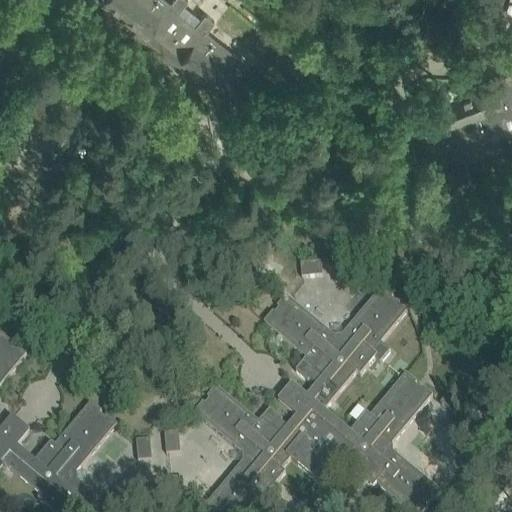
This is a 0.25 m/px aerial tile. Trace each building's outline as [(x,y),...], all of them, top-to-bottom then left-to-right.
[(102,0),(100,3),(142,36),(140,39),(158,53),(185,19),(192,11),(183,4),(186,0),(170,0),(169,2),(167,0),(102,0)] [(185,19),(158,53),(176,68),(178,65),(220,98),(248,64),(232,51),(206,30),(213,20),(204,13),(200,18),(192,11),(185,19)] [(511,95),(504,74),(481,84),(482,87),(433,106),(431,101),(412,109),(417,124),(422,122),(437,161),(463,152),(459,141),(497,127),(501,137),(508,134),(511,146),(511,145),(511,95)] [(8,122),(10,122),(5,142),(34,148),(48,97),(16,90),(8,122)] [(441,171),(446,184),(464,177),(459,164),(441,171)] [(346,262),(347,275),(367,274),(366,260),(346,262)] [(301,265),(302,279),(322,277),(321,264),(301,265)] [(308,361),(296,374),(308,383),(312,378),(321,385),(308,400),(292,387),(279,403),(298,420),(289,431),(280,423),(282,422),(270,412),(259,425),(217,389),(207,400),(209,402),(205,407),(203,405),(193,416),(241,454),(243,463),(204,511),(248,511),(258,500),(268,507),(277,496),(272,492),(286,474),(283,471),(290,462),(324,490),(340,470),(337,468),(344,459),(358,470),(354,475),(373,490),(376,487),(407,511),(427,511),(442,493),(394,455),(393,446),(432,397),(405,376),(371,418),(367,414),(350,434),(324,412),(356,374),(360,377),(374,360),(381,365),(390,354),(380,345),(409,312),(399,303),(396,306),(390,301),(392,299),(383,291),(343,338),(334,339),(287,299),(265,325),(308,361)] [(0,511),(0,467),(2,465),(41,497),(38,501),(50,511),(60,511),(112,511),(79,484),(78,473),(116,427),(90,406),(52,452),(48,449),(35,465),(16,449),(25,438),(8,424),(0,433),(0,386),(25,357),(0,336),(0,511)] [(455,402),(448,396),(440,405),(447,411),(455,402)] [(180,455),(179,434),(164,436),(166,456),(180,455)] [(150,441),(136,442),(138,464),(152,462),(150,441)] [(184,501),(183,479),(168,480),(170,502),(184,501)] [(156,507),(154,486),(140,487),(141,508),(156,507)]
